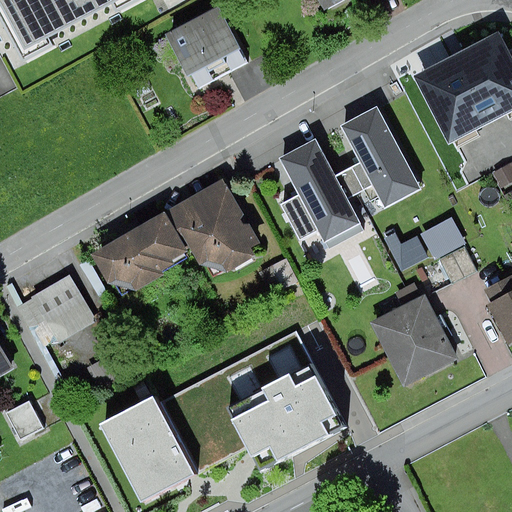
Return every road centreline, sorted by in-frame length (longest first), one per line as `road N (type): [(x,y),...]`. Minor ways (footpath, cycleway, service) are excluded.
road 1 (residential): [(0,264),(430,14)]
road 2 (unclassified): [(511,392),(392,457)]
